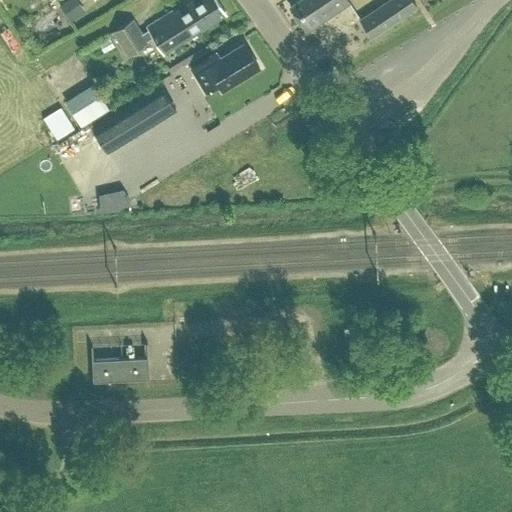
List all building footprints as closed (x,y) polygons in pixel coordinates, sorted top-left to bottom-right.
[(65,0),(63,2),(74,17),(89,6),(84,0),(65,0)] [(216,0),(193,0),(172,14),(141,32),(132,17),(110,31),(126,55),(147,42),(145,40),(151,36),(161,52),(224,12),(216,0)] [(306,30),(349,2),(347,0),(294,0),(289,4),(306,30)] [(370,36),(416,6),(411,0),(385,0),(359,18),(370,36)] [(217,82),(221,89),(258,66),(243,41),(219,56),(215,50),(190,65),(205,90),(217,82)] [(160,84),(91,125),(106,150),(175,108),(160,84)] [(95,94),(73,100),(79,120),(101,114),(95,94)] [(66,101),(47,111),(58,134),(78,125),(66,101)] [(123,190),(114,195),(120,206),(129,200),(123,190)] [(92,379),(148,376),(146,341),(90,343),(92,379)]
